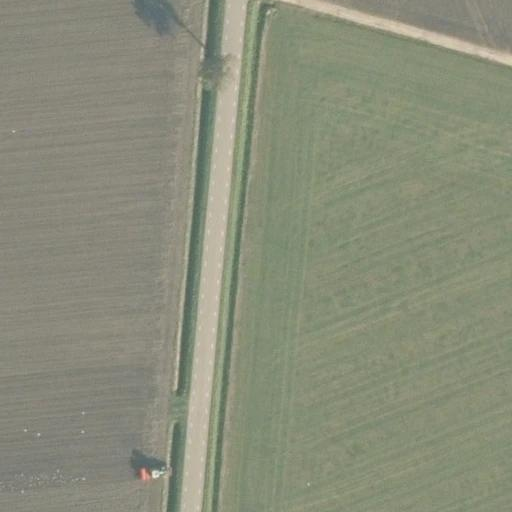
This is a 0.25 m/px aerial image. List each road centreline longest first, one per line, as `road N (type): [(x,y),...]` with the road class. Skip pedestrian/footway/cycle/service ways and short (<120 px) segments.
road 1 (secondary): [(196,511),(237,0)]
road 2 (track): [(511,59),(295,0)]
